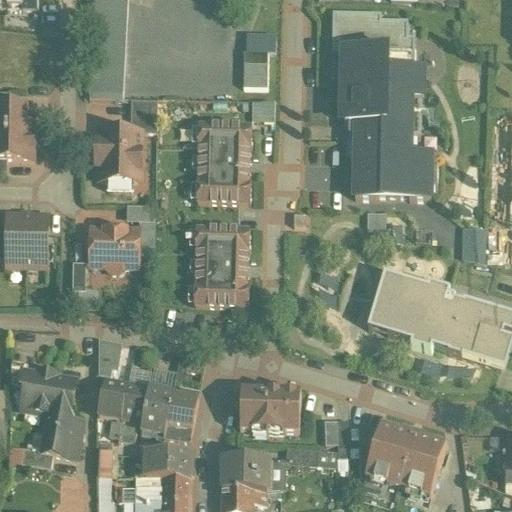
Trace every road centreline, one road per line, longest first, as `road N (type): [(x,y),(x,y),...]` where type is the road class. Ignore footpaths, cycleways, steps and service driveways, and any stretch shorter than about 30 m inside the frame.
road 1 (residential): [(270,363),(275,218),(293,178),(301,0)]
road 2 (residential): [(75,0),(73,183),(0,187)]
road 3 (residential): [(511,404),(409,399),(270,363)]
road 4 (residential): [(227,354),(68,326),(0,325)]
road 5 (residential): [(227,354),(210,511)]
